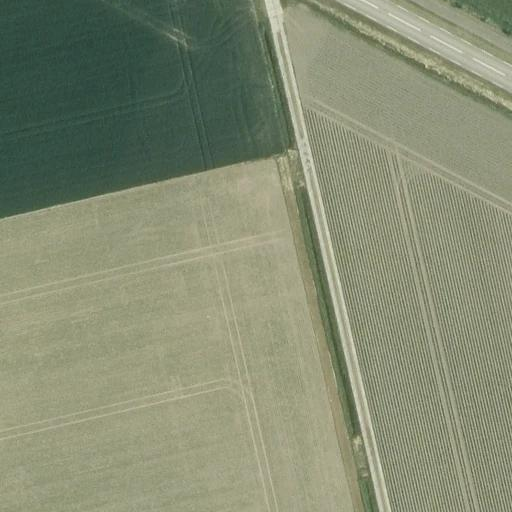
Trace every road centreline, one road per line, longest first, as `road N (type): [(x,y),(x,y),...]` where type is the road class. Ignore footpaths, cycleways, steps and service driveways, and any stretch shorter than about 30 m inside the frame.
road 1 (track): [(384,511),(272,0)]
road 2 (tertiary): [(511,82),(356,0)]
